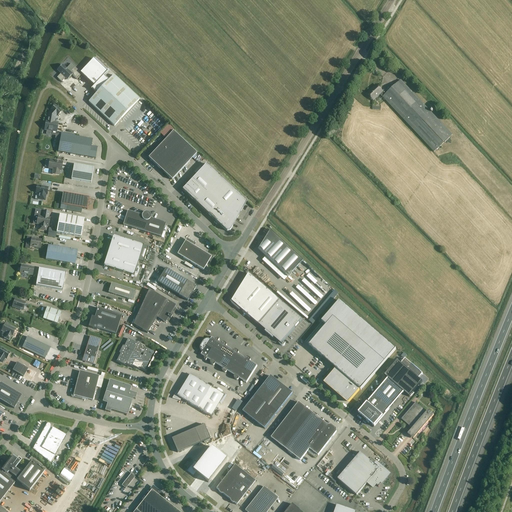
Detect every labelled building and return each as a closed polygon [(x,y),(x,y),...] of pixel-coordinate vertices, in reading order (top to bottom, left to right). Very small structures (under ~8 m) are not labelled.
[(80,73),(82,74),(87,80),(86,80),(88,82),(89,81),(94,86),(91,89),(92,89),(96,94),(88,102),(114,126),(139,100),(113,75),(108,81),(104,76),(108,72),(107,72),(93,59),(91,62),(87,65),(80,73)] [(61,74),(57,78),(62,82),(66,78),(67,80),(72,75),(77,80),(82,74),(80,73),(76,69),(71,64),(66,69),(63,66),(58,71),(61,74)] [(452,135),(401,80),(386,94),(383,90),(382,91),(376,85),(367,94),(373,100),(380,94),(382,97),(434,152),(452,135)] [(57,116),(62,111),(55,105),(51,110),(51,111),(48,114),(47,121),(46,121),(45,130),(56,132),(58,123),(54,122),(55,117),(56,116),(57,116)] [(50,138),(51,133),(36,130),(36,128),(35,128),(33,135),(50,138)] [(148,158),(172,180),(197,154),(173,132),(148,158)] [(95,158),(97,148),(91,147),(92,140),(75,137),(75,135),(61,133),(58,152),(95,158)] [(62,167),(62,163),(52,161),(50,168),(53,169),(52,174),(58,175),(60,167),(62,167)] [(207,193),(221,178),(205,163),(182,190),(197,204),(207,193)] [(91,183),(94,168),(74,165),(71,180),(91,183)] [(221,206),(236,220),(246,202),(221,178),(207,193),(221,206)] [(36,193),(39,194),(38,198),(46,200),(46,195),(47,195),(48,187),(37,186),(36,193)] [(211,218),(221,206),(207,193),(197,204),(211,218)] [(87,209),(89,198),(69,194),(69,196),(67,205),(67,206),(82,208),(87,209)] [(61,205),(60,210),(81,213),(82,208),(67,206),(61,205)] [(221,206),(211,218),(225,231),(228,232),(230,231),(236,220),(221,206)] [(37,221),(36,224),(37,224),(40,225),(39,230),(46,231),(47,226),(48,226),(50,218),(49,218),(50,212),(39,210),(39,211),(38,214),(38,216),(37,221)] [(141,215),(128,211),(123,225),(161,237),(166,223),(151,218),(151,216),(150,214),(149,213),(147,212),(145,212),(144,212),(142,214),(141,215)] [(81,237),(84,219),(59,215),(57,227),(56,233),(81,237)] [(304,261),(271,230),(258,250),(266,257),(288,278),(304,261)] [(27,236),(26,242),(31,243),(30,247),(40,248),(42,239),(27,236)] [(143,262),(148,247),(113,236),(108,251),(139,261),(143,262)] [(206,254),(189,244),(181,257),(203,271),(208,262),(210,263),(214,257),(208,253),(206,254)] [(75,265),(78,251),(48,246),(47,250),(46,259),(59,262),(75,265)] [(134,276),(139,261),(108,251),(103,266),(134,276)] [(33,275),(34,267),(21,265),(20,273),(33,275)] [(166,267),(157,282),(187,300),(197,286),(166,267)] [(62,291),(66,273),(39,268),(36,286),(62,291)] [(239,290),(232,301),(243,311),(250,318),(265,330),(273,337),(281,344),(302,320),(249,274),(239,290)] [(132,301),(135,291),(111,283),(108,293),(132,301)] [(165,323),(176,306),(149,289),(133,325),(147,333),(157,318),(165,323)] [(23,311),(25,303),(15,299),(12,307),(23,311)] [(326,325),(309,345),(337,369),(326,382),(349,402),(360,389),(361,390),(396,349),(345,306),(340,301),(322,322),(326,325)] [(57,324),(61,313),(47,308),(43,319),(57,324)] [(116,335),(122,316),(98,308),(94,318),(92,317),(88,327),(96,330),(97,329),(116,335)] [(9,325),(9,324),(8,324),(7,324),(6,325),(5,324),(4,326),(3,326),(2,327),(2,328),(2,329),(3,329),(1,331),(6,334),(4,338),(9,341),(11,336),(12,336),(16,329),(9,326),(9,325)] [(93,365),(101,340),(90,336),(82,361),(93,365)] [(45,359),(50,348),(27,337),(22,348),(45,359)] [(218,342),(219,340),(218,339),(217,339),(216,340),(212,338),(211,340),(209,340),(208,339),(207,339),(206,340),(205,340),(204,341),(203,342),(202,344),(213,350),(218,342)] [(133,366),(139,370),(140,368),(146,372),(156,353),(155,353),(144,347),(145,346),(138,342),(137,344),(128,339),(124,346),(123,345),(119,353),(120,354),(117,361),(116,361),(126,366),(126,365),(132,368),(133,366)] [(219,354),(225,343),(224,342),(223,343),(222,344),(218,342),(213,350),(219,354)] [(224,358),(230,349),(226,347),(227,345),(227,344),(225,343),(219,354),(224,358)] [(207,359),(213,350),(202,344),(201,346),(200,347),(200,348),(200,349),(200,350),(201,351),(202,352),(203,353),(201,355),(205,358),(204,359),(205,360),(206,361),(207,359)] [(10,353),(2,348),(0,350),(0,360),(3,363),(5,359),(6,360),(10,353)] [(230,349),(224,358),(230,361),(237,351),(236,350),(234,350),(234,351),(230,349)] [(212,365),(219,354),(213,350),(207,359),(211,361),(210,363),(211,364),(212,365)] [(236,365),(242,357),(238,354),(239,353),(238,351),(237,351),(230,361),(236,365)] [(219,366),(224,358),(219,354),(212,365),(213,366),(215,365),(215,364),(219,366)] [(242,369),(249,358),(248,357),(246,357),(245,359),(242,357),(236,365),(242,369)] [(224,372),(230,361),(224,358),(219,366),(223,369),(222,370),(222,371),(224,372)] [(249,358),(242,369),(252,375),(257,366),(250,362),(251,360),(250,359),(249,358)] [(375,426),(403,392),(409,397),(422,382),(419,379),(423,374),(405,359),(401,364),(397,361),(384,376),(388,379),(359,412),(375,426)] [(231,374),(236,365),(230,361),(224,372),(225,373),(226,373),(227,371),(231,374)] [(17,363),(12,371),(30,381),(35,373),(17,363)] [(236,380),(242,369),(236,365),(231,374),(235,376),(234,377),(234,379),(236,380)] [(242,369),(236,380),(237,380),(238,380),(239,379),(246,383),(252,375),(242,369)] [(93,401),(99,376),(79,371),(75,387),(74,387),(71,397),(82,400),(82,398),(93,401)] [(211,386),(204,381),(194,375),(190,373),(180,391),(177,390),(172,398),(180,400),(181,399),(185,401),(198,409),(211,417),(225,394),(212,386),(211,386)] [(265,428),(293,393),(271,376),(243,411),(265,428)] [(135,399),(137,394),(130,392),(131,387),(109,380),(102,402),(107,404),(105,411),(110,413),(111,410),(126,415),(128,415),(133,399),(135,399)] [(22,396),(0,383),(0,400),(14,409),(22,396)] [(328,425),(299,402),(271,438),(300,461),(309,449),(318,456),(337,432),(336,429),(331,425),(328,425)] [(416,403),(401,419),(412,429),(408,434),(413,439),(434,415),(428,410),(427,412),(416,403)] [(52,429),(50,428),(50,427),(51,427),(51,426),(51,425),(50,425),(50,424),(49,424),(48,424),(47,424),(33,449),(51,463),(66,436),(53,428),(52,429)] [(178,452),(192,446),(201,442),(205,440),(210,438),(209,436),(205,427),(204,425),(199,427),(197,428),(195,429),(189,431),(186,432),(186,433),(172,439),(178,452)] [(194,462),(187,471),(193,477),(196,474),(208,483),(227,459),(211,447),(197,464),(194,462)] [(375,465),(360,453),(338,479),(357,496),(368,483),(373,488),(377,484),(378,485),(380,482),(382,483),(378,487),(379,487),(389,475),(377,464),(375,465)] [(3,471),(1,474),(0,473),(0,502),(14,484),(13,483),(15,480),(29,491),(45,472),(32,462),(27,468),(21,464),(19,466),(17,465),(19,463),(13,457),(2,470),(3,471)] [(225,477),(237,487),(246,493),(255,481),(235,465),(225,477)] [(131,474),(121,486),(125,489),(135,478),(131,474)] [(55,488),(58,484),(49,477),(46,481),(55,488)] [(228,499),(237,487),(225,477),(216,489),(218,491),(218,492),(219,493),(220,494),(221,494),(222,494),(228,499)] [(236,505),(246,493),(237,487),(228,499),(230,500),(230,501),(231,502),(232,503),(233,503),(234,503),(236,505)] [(267,511),(278,498),(264,487),(245,511),(246,511),(267,511)] [(179,511),(159,496),(160,494),(153,488),(134,511),(179,511)]
